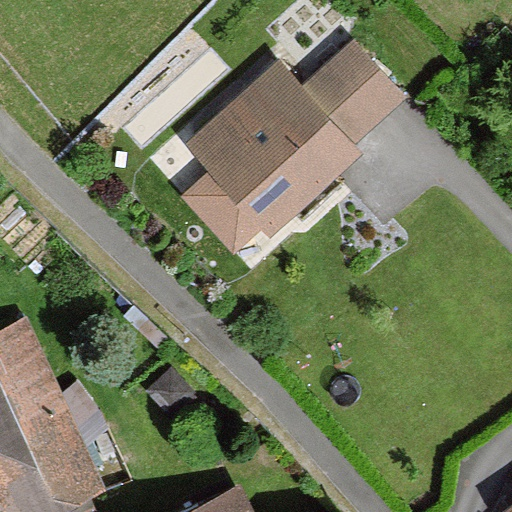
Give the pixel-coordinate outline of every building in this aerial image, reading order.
[(296,72),(352,132),(402,86),(346,26),(296,72)] [(352,132),(296,72),(271,45),(178,131),(259,218),(352,132)] [(0,311),(0,511),(28,511),(98,480),(17,303),(0,311)] [(251,511),(231,470),(142,511),(251,511)] [(511,511),(511,476),(489,492),(501,509),(497,511),(511,511)] [(344,511),(335,492),(292,511),(344,511)]
